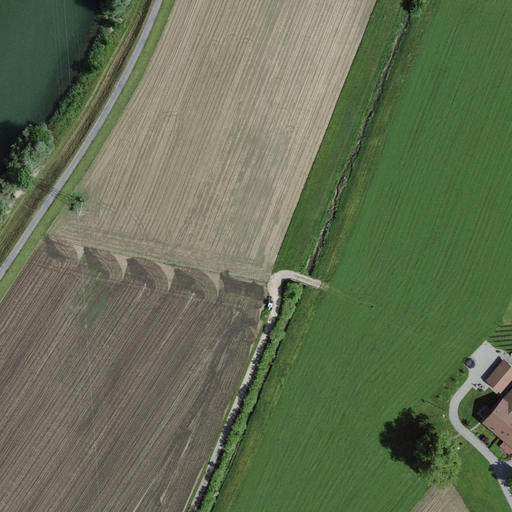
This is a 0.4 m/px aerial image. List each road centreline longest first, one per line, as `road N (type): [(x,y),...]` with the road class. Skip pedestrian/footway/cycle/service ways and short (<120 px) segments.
road 1 (track): [(158,0),(97,126),(0,272)]
road 2 (track): [(187,511),(260,341),(275,276),(317,285)]
